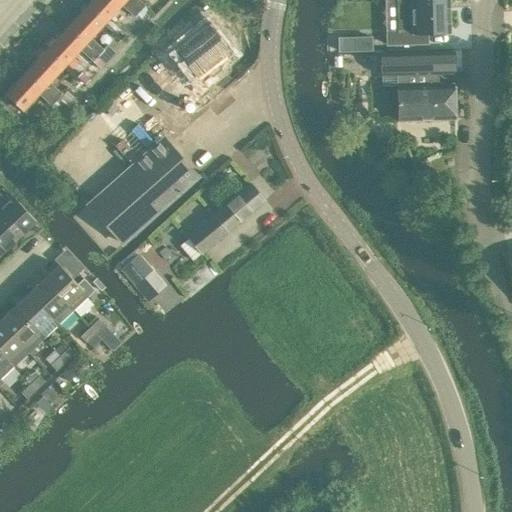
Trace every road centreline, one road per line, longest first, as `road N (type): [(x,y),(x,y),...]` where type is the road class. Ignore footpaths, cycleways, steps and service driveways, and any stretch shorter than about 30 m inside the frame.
road 1 (tertiary): [(472,511),(421,339),(308,184),(280,129),(268,83),(275,0)]
road 2 (unclassified): [(511,325),(481,205),(481,0)]
road 3 (track): [(213,511),(329,401),(421,339)]
